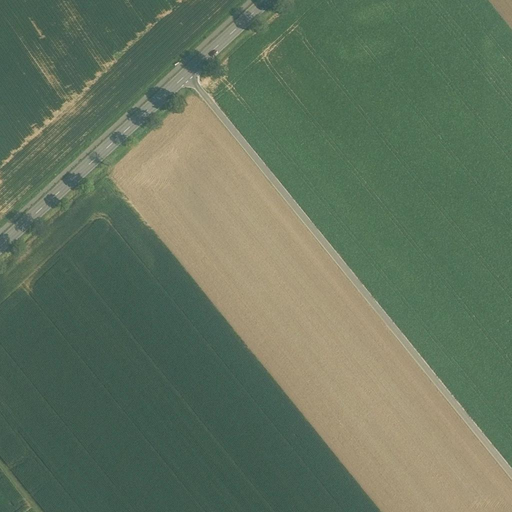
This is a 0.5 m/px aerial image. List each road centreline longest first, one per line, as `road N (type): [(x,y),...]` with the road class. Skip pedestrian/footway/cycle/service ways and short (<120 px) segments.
road 1 (track): [(511,473),(187,74)]
road 2 (tertiary): [(0,247),(268,0)]
